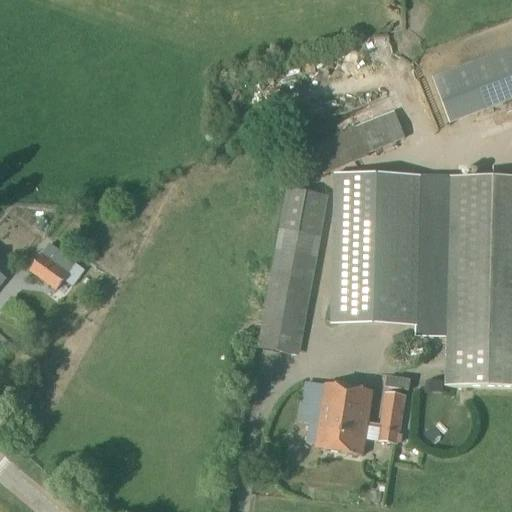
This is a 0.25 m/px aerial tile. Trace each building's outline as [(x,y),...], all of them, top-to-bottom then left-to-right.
[(511,43),(427,74),(446,126),(511,102),(511,43)] [(321,177),(404,141),(394,114),(309,149),(321,177)] [(334,177),(331,326),(331,327),(344,328),(416,329),(415,340),(447,341),(446,389),(511,391),(511,180),(451,180),(334,177)] [(286,191),(279,232),(257,351),(298,359),(328,199),(286,191)] [(43,258),(41,257),(34,266),(28,274),(38,282),(54,293),(59,286),(62,283),(67,276),(43,258)] [(78,279),(69,273),(67,276),(62,283),(71,289),(78,279)] [(409,394),(410,382),(380,378),(379,390),(409,394)] [(307,446),(314,447),(313,452),(363,459),(372,394),(323,387),(322,394),(307,392),(303,418),(318,420),(318,425),(310,424),(307,446)] [(403,399),(385,396),(377,444),(396,447),(403,399)]
